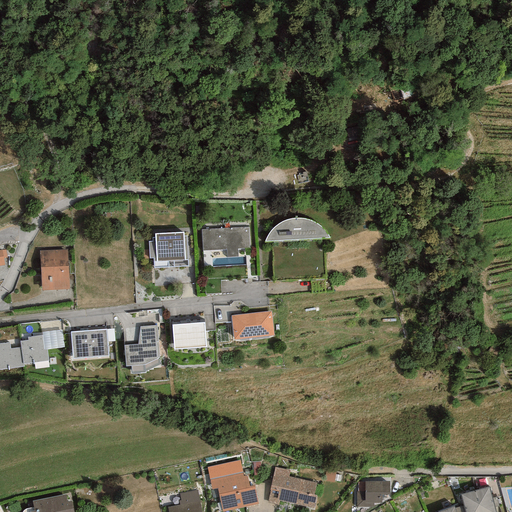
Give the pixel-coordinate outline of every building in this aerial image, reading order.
[(360,126),(346,129),(349,142),(363,139),(360,126)] [(268,234),(265,241),(272,240),(273,281),(326,278),(323,238),(329,237),(326,232),(321,227),(315,223),(307,220),(300,219),(292,219),(287,220),(281,222),(277,225),(272,229),(268,234)] [(226,250),(226,257),(238,256),(237,249),(249,248),(248,227),(201,229),(202,251),(226,250)] [(184,232),(154,234),(155,237),(152,238),(152,241),(148,242),(149,258),(153,258),(153,262),(188,260),(186,236),(184,236),(184,232)] [(67,249),(40,251),(42,291),(69,290),(67,249)] [(231,316),(233,340),(274,335),(271,311),(231,316)] [(204,322),(172,325),(174,350),(206,347),(204,322)] [(126,366),(144,365),(157,359),(159,357),(157,325),(140,327),(137,344),(124,345),(126,366)] [(106,329),(71,332),(73,360),(108,357),(106,329)] [(62,330),(42,332),(42,335),(44,350),(46,349),(64,347),(62,330)] [(20,341),(20,347),(23,364),(48,361),(46,349),(44,350),(42,335),(40,335),(27,337),(27,340),(20,341)] [(23,364),(20,347),(10,349),(9,342),(0,343),(0,369),(24,367),(23,364)] [(240,460),(207,467),(212,490),(217,489),(222,511),(258,504),(254,485),(249,486),(247,475),(243,476),(240,460)] [(290,471),(275,467),(269,490),(270,490),(267,503),(279,505),(280,500),(314,508),(317,496),(314,495),(317,483),(288,477),(290,471)] [(336,473),(325,471),(324,480),(334,482),(336,473)] [(389,481),(364,481),(358,481),(358,491),(356,491),(357,507),(374,507),(374,503),(382,503),(382,495),(390,495),(389,481)] [(495,511),(489,487),(475,490),(480,511),(495,511)] [(201,511),(197,490),(179,494),(181,500),(179,500),(180,505),(168,507),(168,511),(201,511)] [(480,511),(475,490),(460,494),(464,511),(480,511)] [(66,494),(32,501),(33,507),(34,511),(30,511),(29,511),(73,511),(71,501),(67,502),(66,494)]
